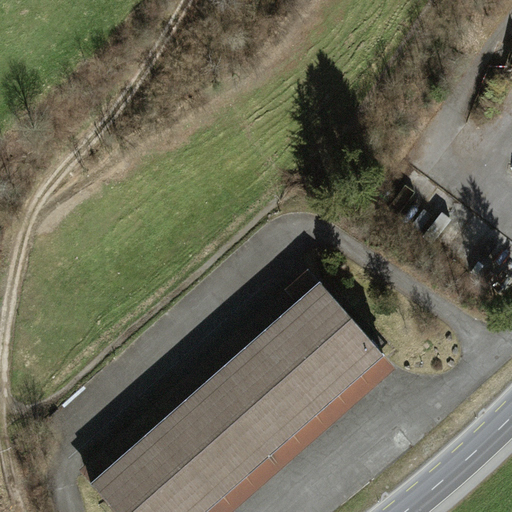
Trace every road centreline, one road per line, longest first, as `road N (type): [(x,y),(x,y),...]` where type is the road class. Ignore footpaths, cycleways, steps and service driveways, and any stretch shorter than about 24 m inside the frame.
road 1 (track): [(190,0),(142,99),(43,201),(12,280),(0,363)]
road 2 (tertiary): [(398,511),(511,416)]
road 3 (track): [(0,366),(17,511)]
